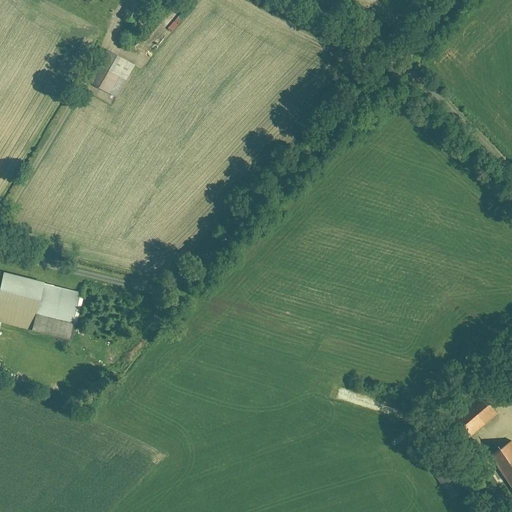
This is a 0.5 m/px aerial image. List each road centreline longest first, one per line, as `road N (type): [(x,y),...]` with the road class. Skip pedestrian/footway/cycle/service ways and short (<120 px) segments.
road 1 (residential): [(403,68),(201,275),(170,290),(0,257)]
road 2 (residential): [(511,177),(403,68)]
